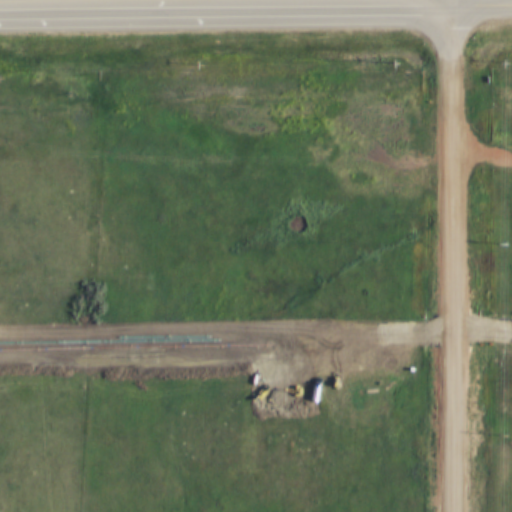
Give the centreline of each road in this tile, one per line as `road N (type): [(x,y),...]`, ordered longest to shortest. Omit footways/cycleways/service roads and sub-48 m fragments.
road 1 (secondary): [(0,9),(511,4)]
road 2 (tertiary): [(448,511),(447,0)]
